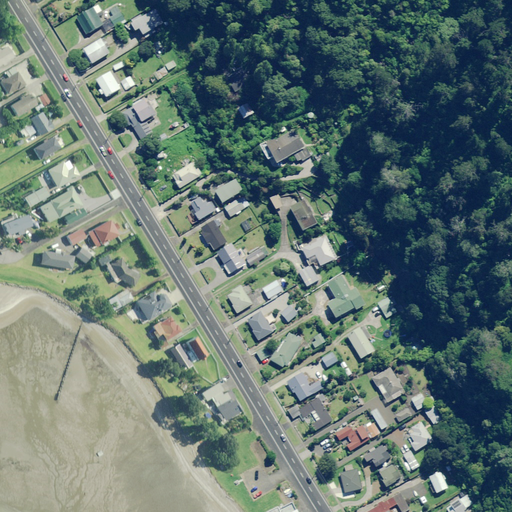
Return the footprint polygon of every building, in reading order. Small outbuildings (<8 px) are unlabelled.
[(101,12),(97,6),(75,19),(86,36),(103,25),(96,15),(101,12)] [(126,23),(116,7),(108,11),(112,17),(109,19),(114,27),(119,24),(120,26),(126,23)] [(163,24),(155,11),(142,19),(141,16),(130,22),(133,27),(132,27),(135,32),(139,30),(143,37),(163,24)] [(109,55),(101,40),(82,51),(91,66),(109,55)] [(164,51),(159,42),(154,45),(159,54),(164,51)] [(19,44),(12,48),(17,58),(24,54),(19,44)] [(0,65),(13,58),(6,47),(0,50),(0,65)] [(176,67),(173,61),(165,66),(168,71),(176,67)] [(124,66),(122,62),(113,67),(115,72),(124,66)] [(24,86),(14,67),(7,71),(10,75),(0,80),(0,85),(5,95),(15,89),(16,90),(24,86)] [(168,74),(164,68),(159,71),(164,77),(168,74)] [(242,73),(240,71),(226,80),(235,93),(251,83),(243,72),(242,73)] [(96,82),(100,90),(98,91),(101,96),(103,95),(106,99),(120,90),(110,73),(96,82)] [(121,83),(123,86),(126,90),(134,85),(130,77),(121,83)] [(161,96),(157,91),(152,95),(153,99),(155,101),(161,96)] [(36,105),(29,94),(8,107),(15,118),(36,105)] [(49,102),(44,94),(38,98),(43,106),(49,102)] [(145,122),(158,114),(150,102),(146,96),(135,103),(137,106),(123,114),(140,141),(153,134),(145,122)] [(254,115),(247,104),(237,110),(244,121),(254,115)] [(41,112),(29,120),(32,124),(24,129),(31,141),(52,128),(47,120),(46,121),(41,112)] [(305,149),(294,130),(268,145),(266,142),(259,146),(268,162),(272,159),(276,166),(294,155),(299,163),(312,156),(307,148),(305,149)] [(60,149),(54,138),(31,150),(38,161),(60,149)] [(23,149),(19,144),(8,150),(11,156),(23,149)] [(72,168),(67,159),(45,171),(56,189),(79,176),(74,167),(72,168)] [(195,170),(191,165),(171,177),(179,190),(202,176),(198,169),(195,170)] [(243,192),(236,181),(215,194),(222,205),(243,192)] [(48,196),(43,187),(25,198),(30,207),(48,196)] [(82,207),(72,188),(38,207),(47,223),(69,211),(75,221),(86,215),(81,207),(82,207)] [(276,211),(282,208),(279,201),(281,200),(278,195),(270,199),(276,211)] [(250,206),(244,197),(224,209),(230,218),(250,206)] [(215,212),(210,204),(208,205),(206,202),(202,204),(201,202),(199,199),(190,204),(194,211),(190,213),(193,217),(195,215),(199,221),(215,212)] [(318,225),(306,201),(290,209),(302,233),(318,225)] [(332,217),(329,213),(322,218),(325,223),(332,217)] [(30,227),(25,215),(0,225),(5,237),(9,235),(10,239),(23,234),(21,230),(30,227)] [(112,225),(109,220),(86,233),(95,248),(118,235),(115,230),(118,228),(115,223),(112,225)] [(221,226),(217,220),(199,231),(207,245),(210,243),(214,251),(227,243),(218,228),(221,226)] [(251,229),(246,221),(242,223),(247,231),(251,229)] [(85,238),(80,230),(67,237),(72,246),(85,238)] [(354,246),(348,237),(342,240),(348,249),(354,246)] [(335,260),(324,239),(302,250),(308,260),(315,256),(321,268),(335,260)] [(245,267),(232,247),(217,257),(223,267),(225,266),(232,276),(245,267)] [(269,256),(264,247),(245,259),(250,268),(269,256)] [(90,255),(81,248),(75,256),(85,263),(90,255)] [(62,256),(43,252),(40,264),(71,270),(73,257),(63,255),(62,256)] [(127,269),(121,258),(109,265),(116,278),(133,287),(140,276),(127,269)] [(319,281),(310,266),(298,273),(307,288),(319,281)] [(351,292),(342,277),(327,285),(336,300),(328,305),(336,320),(355,308),(356,311),(365,306),(355,289),(351,292)] [(282,291),(276,281),(262,290),(268,300),(282,291)] [(243,290),(241,287),(232,292),(233,294),(227,297),(237,314),(252,305),(247,295),(249,294),(246,288),(243,290)] [(132,300),(126,290),(107,301),(113,311),(132,300)] [(156,297),(152,292),(136,302),(147,321),(160,313),(159,312),(169,305),(161,293),(156,297)] [(391,303),(387,298),(377,305),(386,319),(396,313),(393,307),(397,305),(394,301),(391,303)] [(297,316),(290,307),(280,315),(288,323),(297,316)] [(264,319),(261,313),(253,317),(254,318),(247,322),(258,342),(277,331),(272,323),(275,321),(271,315),(264,319)] [(174,325),(169,317),(159,323),(160,324),(147,332),(156,346),(159,344),(162,349),(167,345),(165,342),(181,332),(176,324),(174,325)] [(371,338),(364,327),(347,337),(360,360),(374,352),(367,340),(371,338)] [(288,368),(304,339),(298,336),(297,338),(287,333),(277,353),(275,352),(270,362),(284,369),(285,366),(288,368)] [(328,341),(323,333),(310,341),(315,349),(328,341)] [(206,355),(195,337),(185,344),(190,351),(186,353),(192,363),(206,355)] [(184,355),(178,345),(168,351),(174,361),(184,355)] [(270,356),(265,348),(256,354),(261,362),(270,356)] [(338,362),(332,353),(321,360),(326,369),(338,362)] [(403,390),(389,368),(372,379),(388,404),(402,395),(400,392),(403,390)] [(311,387),(303,374),(286,384),(292,394),(294,393),(300,403),(323,389),(319,382),(311,387)] [(220,390),(215,383),(195,397),(200,404),(220,390)] [(230,401),(224,391),(212,399),(219,412),(222,410),(227,419),(240,412),(232,399),(230,401)] [(425,401),(421,395),(411,401),(417,411),(423,408),(421,404),(425,401)] [(332,421),(319,398),(299,411),(296,407),(288,412),(293,420),(300,416),(303,421),(304,420),(309,427),(312,425),(316,431),(332,421)] [(442,421),(433,406),(424,411),(434,427),(442,421)] [(412,416),(407,407),(403,410),(404,412),(395,416),(398,423),(412,416)] [(387,427),(377,410),(371,413),(381,431),(387,427)] [(380,434),(373,423),(366,428),(372,439),(380,434)] [(432,441),(421,423),(404,433),(416,452),(432,441)] [(369,437),(363,427),(353,433),(350,426),(334,434),(338,442),(348,437),(351,443),(346,445),(350,452),(365,443),(364,440),(369,437)] [(391,459),(383,445),(363,457),(367,463),(372,460),(376,468),(391,459)] [(419,467),(410,451),(401,457),(410,472),(419,467)] [(353,471),(352,465),(344,467),(345,472),(340,474),(345,494),(362,489),(357,470),(353,471)] [(396,473),(392,466),(379,473),(386,488),(396,483),(395,482),(401,479),(398,473),(396,473)] [(448,489),(440,473),(429,478),(436,494),(448,489)] [(405,511),(409,510),(399,491),(386,499),(385,498),(379,501),(382,504),(368,511),(405,511)] [(474,505),(468,495),(444,509),(445,511),(467,511),(466,510),(474,505)] [(297,511),(293,502),(283,507),(283,508),(279,510),(278,507),(268,511),(297,511)]
